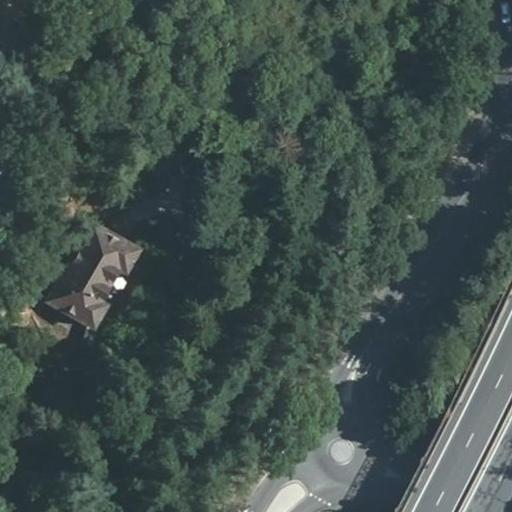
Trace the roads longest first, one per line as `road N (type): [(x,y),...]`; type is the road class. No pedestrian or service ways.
road 1 (secondary): [(341,451),(343,382),(465,194),(511,94)]
road 2 (trunk): [(511,354),(433,511)]
road 3 (secondary): [(460,511),(341,451)]
